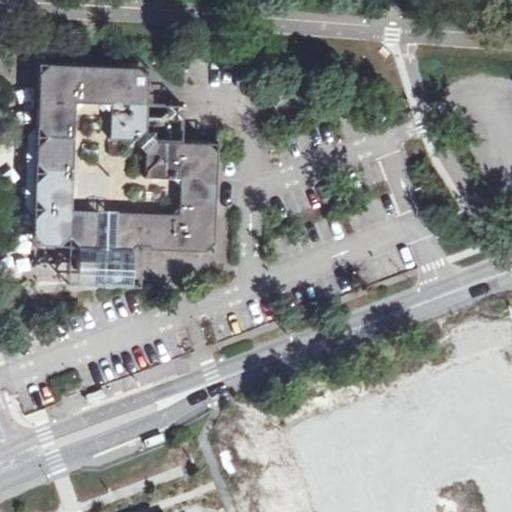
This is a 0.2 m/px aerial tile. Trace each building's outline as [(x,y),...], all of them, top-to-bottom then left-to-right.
[(146,118),(147,78),(138,68),(49,65),(39,75),(37,127),(47,135),(44,207),(34,217),(34,237),(41,244),(63,246),(78,247),(131,248),(204,251),(212,243),(217,152),(209,144),(168,142),(169,119),(146,118)] [(47,135),(37,127),(28,135),(23,207),(34,217),(44,207),(47,135)] [(131,248),(78,247),(77,264),(77,284),(96,286),(129,287),(130,266),(131,248)] [(432,483),(511,457),(511,396),(504,373),(465,386),(454,352),(395,372),(432,483)] [(371,380),(298,403),(292,418),(276,411),(271,424),(256,418),(238,463),(252,468),(248,477),(257,504),(276,511),(308,511),(312,511),(313,511),(316,511),(321,499),(330,502),(402,480),(371,380)] [(82,394),(85,402),(104,395),(101,387),(82,394)] [(145,444),(148,452),(167,445),(164,437),(145,444)] [(511,511),(511,483),(444,505),(446,511),(511,511)]
